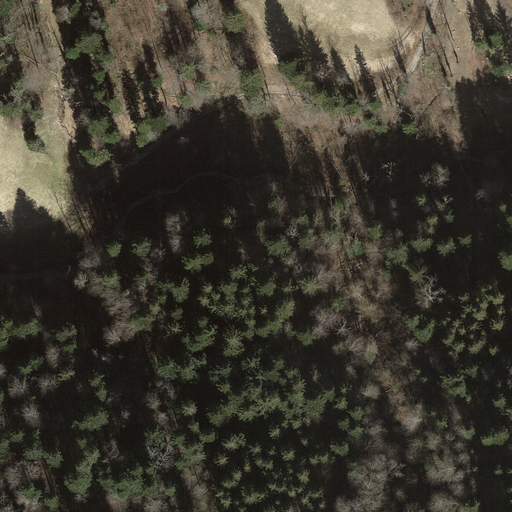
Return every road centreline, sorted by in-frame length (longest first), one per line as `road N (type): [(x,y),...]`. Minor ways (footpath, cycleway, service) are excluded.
road 1 (track): [(0,251),(54,226),(88,191),(218,104),(272,91),(358,99),(400,79),(413,67),(436,0)]
road 2 (track): [(425,0),(404,37),(380,48),(249,0)]
road 3 (track): [(194,0),(145,49),(128,45),(102,0)]
